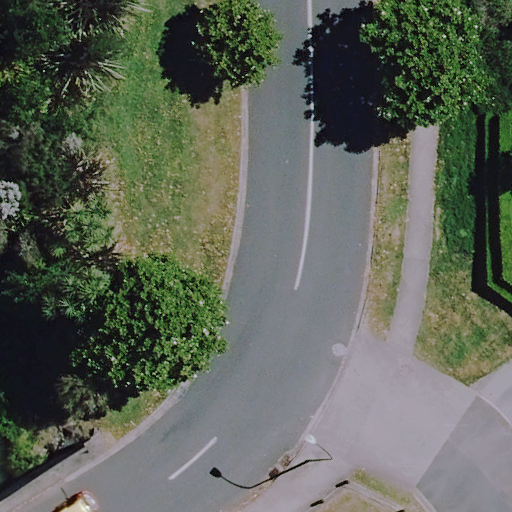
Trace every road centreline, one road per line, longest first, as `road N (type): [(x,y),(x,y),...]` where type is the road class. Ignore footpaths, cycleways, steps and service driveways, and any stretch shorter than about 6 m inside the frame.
road 1 (tertiary): [(314,0),(318,175),(276,309)]
road 2 (residential): [(276,309),(432,431),(478,511)]
road 3 (tertiary): [(276,309),(227,415),(177,473),(118,511)]
